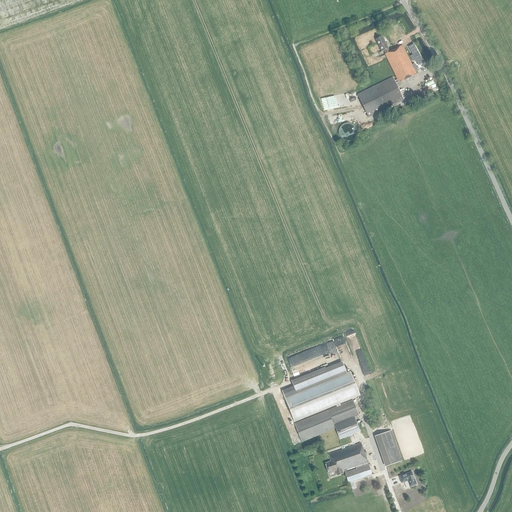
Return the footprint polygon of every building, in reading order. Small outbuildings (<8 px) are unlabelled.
[(389,52),(381,37),(375,40),(381,52),(384,51),(385,54),(385,55),(397,79),(395,81),(392,77),(357,94),(368,117),(404,100),(396,84),(399,82),(399,83),(416,74),(402,46),(389,52)] [(424,62),(413,44),(408,47),(413,55),(410,56),(413,62),(416,60),(418,65),(424,62)] [(333,339),(337,347),(342,345),(339,337),(333,339)] [(291,381),(297,394),(347,374),(342,362),(325,368),(325,367),(291,381)] [(265,373),(265,383),(278,384),(278,378),(280,378),(281,367),(270,367),(269,373),(265,373)] [(347,374),(297,394),(285,399),(294,422),(336,405),(337,407),(294,425),(302,443),(335,429),(339,440),(360,432),(354,417),(358,416),(352,401),(340,406),(339,404),(359,396),(350,373),(347,374)] [(402,461),(391,430),(374,436),(385,467),(402,461)] [(373,475),(361,443),(328,455),(331,462),(325,464),(329,474),(336,471),(337,476),(343,474),(343,472),(355,467),(356,469),(345,473),(349,483),(373,475)] [(416,484),(412,472),(400,476),(402,482),(408,480),(410,486),(416,484)]
